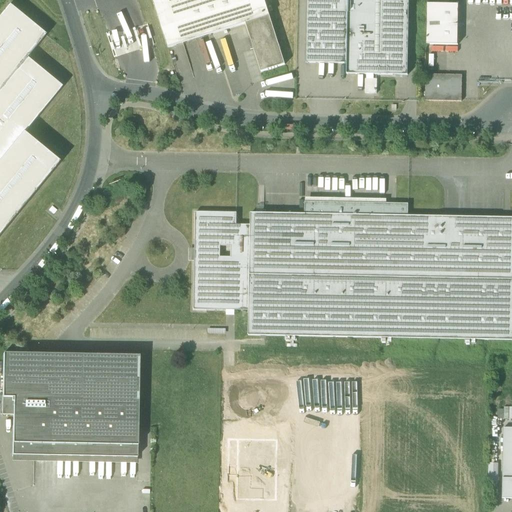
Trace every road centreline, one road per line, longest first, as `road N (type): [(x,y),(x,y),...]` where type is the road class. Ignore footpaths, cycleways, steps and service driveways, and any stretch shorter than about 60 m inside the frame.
road 1 (unclassified): [(94,92),(137,93),(259,121),(511,129)]
road 2 (unclassified): [(94,92),(90,177),(80,205),(65,234),(0,307)]
